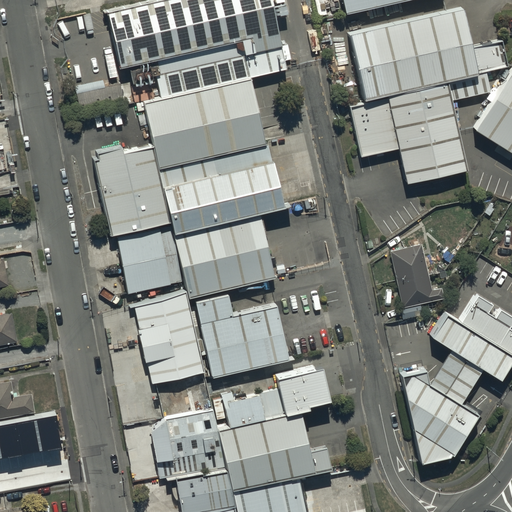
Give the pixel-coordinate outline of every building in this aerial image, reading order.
[(272,0),(154,0),(108,10),(120,66),(153,58),(279,30),(272,0)] [(338,3),(337,0),(316,0),(318,8),(338,3)] [(341,0),(344,13),(402,0),(341,0)] [(468,49),(459,10),(348,36),(363,101),(474,75),(468,49)] [(288,70),(279,30),(153,58),(162,98),(252,78),(288,70)] [(505,68),(499,42),(468,49),(474,75),(505,68)] [(511,69),(473,130),(511,154),(511,69)] [(252,78),(162,98),(142,102),(150,142),(156,167),(267,142),(252,78)] [(102,79),(74,85),(78,105),(82,105),(83,109),(123,101),(119,82),(103,85),(102,79)] [(463,173),(444,85),(385,97),(385,100),(396,151),(404,186),(463,173)] [(385,100),(349,107),(360,159),(396,151),(385,100)] [(267,142),(156,167),(170,231),(262,210),(286,205),(272,141),(267,142)] [(169,224),(156,167),(150,142),(95,154),(113,237),(122,235),(169,224)] [(262,210),(170,231),(183,287),(186,299),(277,279),(262,210)] [(183,287),(169,224),(122,235),(136,297),(183,287)] [(441,287),(431,289),(421,243),(389,250),(402,307),(443,298),(441,287)] [(0,286),(8,285),(3,257),(0,257),(0,286)] [(318,266),(278,275),(281,284),(320,274),(318,266)] [(488,301),(473,291),(455,319),(509,354),(511,355),(511,328),(505,324),(511,315),(497,306),(491,314),(483,309),(488,301)] [(231,296),(195,304),(212,378),(295,360),(283,306),(236,317),(231,296)] [(203,378),(186,299),(140,310),(157,388),(203,378)] [(400,309),(402,319),(422,314),(419,305),(400,309)] [(442,311),(427,334),(448,347),(479,366),(495,377),(509,354),(455,319),(442,311)] [(0,313),(0,344),(17,341),(11,312),(0,313)] [(396,322),(387,324),(391,345),(400,343),(396,322)] [(448,347),(426,382),(457,401),(479,366),(448,347)] [(319,359),(273,369),(281,406),(327,396),(319,359)] [(424,383),(421,369),(398,373),(417,462),(445,456),(446,454),(448,455),(473,413),(424,383)] [(31,393),(14,396),(11,381),(0,382),(0,418),(35,412),(31,393)] [(305,446),(296,407),(278,411),(273,389),(223,400),(229,427),(217,429),(221,449),(226,467),(231,490),(302,473),(331,467),(325,441),(305,446)] [(169,392),(159,395),(163,408),(173,405),(169,392)] [(221,449),(217,429),(213,409),(163,419),(149,431),(155,461),(221,449)] [(0,469),(44,461),(37,423),(18,427),(20,436),(0,439),(0,469)] [(226,467),(221,449),(155,461),(158,478),(174,475),(226,467)] [(231,490),(226,467),(174,475),(181,511),(186,511),(192,511),(233,505),(231,490)] [(309,511),(302,473),(231,490),(233,505),(235,511),(309,511)]
